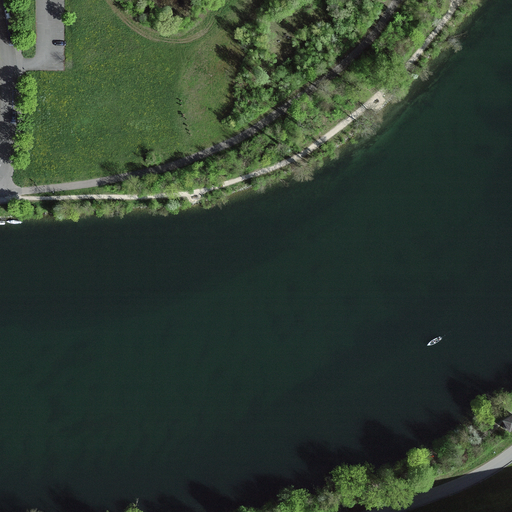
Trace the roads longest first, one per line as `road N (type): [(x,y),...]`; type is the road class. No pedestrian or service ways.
road 1 (residential): [(0,167),(10,77),(0,14)]
road 2 (residential): [(511,452),(385,511)]
